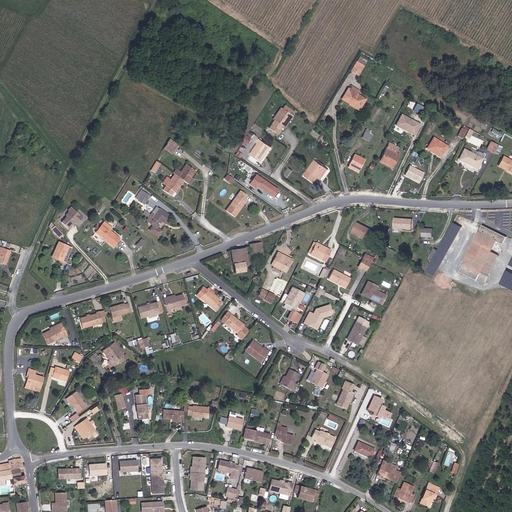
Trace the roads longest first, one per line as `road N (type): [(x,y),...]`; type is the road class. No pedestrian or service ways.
road 1 (unclassified): [(511,203),(348,199),(189,261)]
road 2 (unclassified): [(189,261),(21,316),(9,341),(18,446)]
road 3 (track): [(298,344),(366,375),(458,446),(464,462),(447,511)]
road 4 (residential): [(175,445),(303,467),(389,511)]
road 5 (residential): [(27,461),(175,445)]
road 6 (residential): [(189,261),(298,344)]
